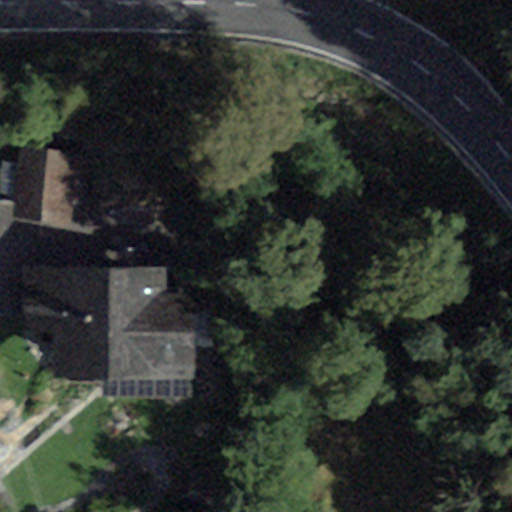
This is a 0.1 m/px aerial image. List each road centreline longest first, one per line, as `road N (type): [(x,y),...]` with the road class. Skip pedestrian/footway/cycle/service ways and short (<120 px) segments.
road 1 (primary): [(511,161),(441,83),(335,20),(248,3),(0,3)]
road 2 (unknown): [(424,70),(313,222),(291,236)]
